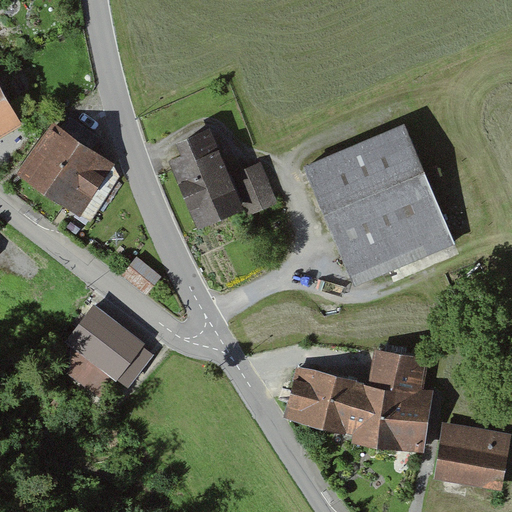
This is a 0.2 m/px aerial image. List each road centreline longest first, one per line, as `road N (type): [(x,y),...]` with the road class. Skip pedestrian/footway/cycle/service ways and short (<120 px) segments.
road 1 (tertiary): [(95,0),(140,175),(211,340)]
road 2 (tertiary): [(0,203),(182,339),(211,340)]
road 3 (tertiary): [(211,340),(232,360),(325,511)]
